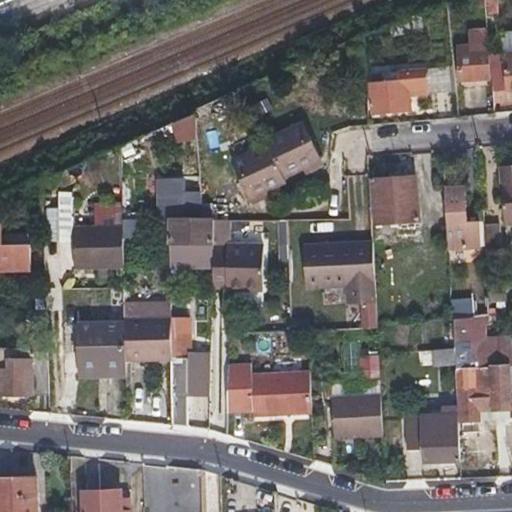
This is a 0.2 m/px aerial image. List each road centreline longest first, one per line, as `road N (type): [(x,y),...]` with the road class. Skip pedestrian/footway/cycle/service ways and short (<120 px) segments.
road 1 (residential): [(511,499),(380,503),(231,454),(0,429)]
road 2 (residential): [(374,140),(511,129)]
